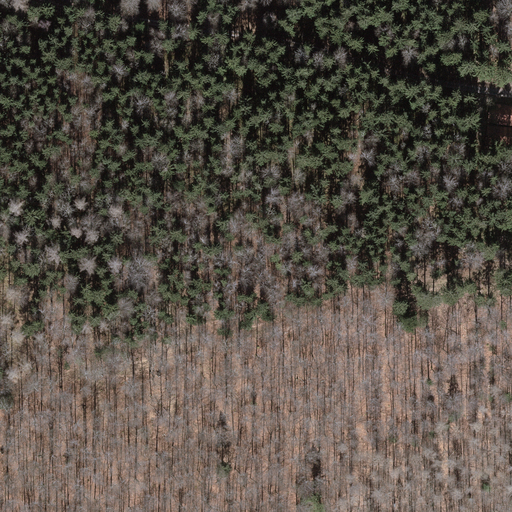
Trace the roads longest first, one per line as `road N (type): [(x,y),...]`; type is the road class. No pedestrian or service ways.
road 1 (track): [(0,392),(84,371),(148,366),(347,301),(471,275)]
road 2 (track): [(511,94),(252,34),(53,0)]
